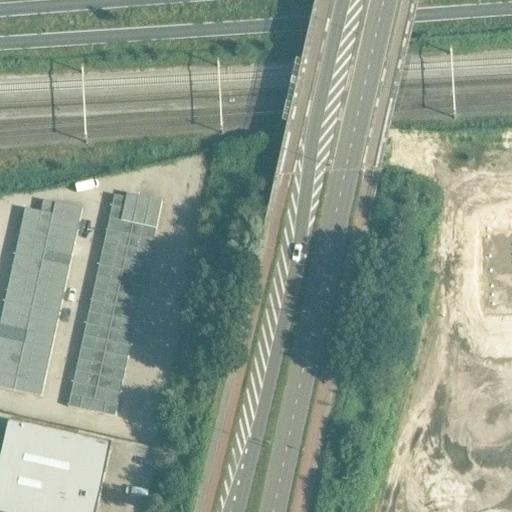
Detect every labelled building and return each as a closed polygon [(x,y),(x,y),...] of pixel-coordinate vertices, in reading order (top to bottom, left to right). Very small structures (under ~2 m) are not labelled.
[(140,198),(127,195),(127,199),(124,211),(121,223),(134,226),(140,198)] [(124,211),(127,199),(115,197),(112,209),(124,211)] [(134,226),(146,228),(152,201),(140,198),(134,226)] [(146,228),(156,231),(162,203),(152,201),(146,228)] [(53,216),(56,205),(43,202),(41,214),(53,216)] [(80,222),(83,210),(56,205),(53,216),(80,222)] [(121,223),(124,211),(112,209),(109,220),(121,223)] [(50,228),(53,216),(41,214),(25,210),(23,222),(50,228)] [(78,234),(80,222),(53,216),(50,228),(78,234)] [(131,238),(134,226),(121,223),(109,220),(107,232),(131,238)] [(48,240),(50,228),(23,222),(20,234),(48,240)] [(154,242),(156,231),(146,228),(134,226),(131,238),(154,242)] [(75,246),(78,234),(50,228),(48,240),(75,246)] [(129,249),(131,238),(107,232),(104,244),(129,249)] [(45,251),(48,240),(20,234),(18,245),(45,251)] [(511,234),(487,236),(492,305),(511,303),(511,234)] [(151,254),(154,242),(131,238),(129,249),(151,254)] [(73,257),(75,246),(48,240),(45,251),(73,257)] [(126,261),(129,249),(104,244),(102,256),(126,261)] [(43,263),(45,251),(18,245),(15,257),(43,263)] [(149,266),(151,254),(129,249),(126,261),(149,266)] [(70,269),(73,257),(45,251),(43,263),(70,269)] [(123,273),(126,261),(102,256),(99,267),(123,273)] [(40,275),(43,263),(15,257),(13,269),(40,275)] [(146,278),(149,266),(126,261),(123,273),(146,278)] [(67,281),(70,269),(43,263),(40,275),(67,281)] [(121,284),(123,273),(99,267),(97,279),(121,284)] [(38,287),(40,275),(13,269),(10,281),(38,287)] [(144,289),(146,278),(123,273),(121,284),(144,289)] [(65,292),(67,281),(40,275),(38,287),(65,292)] [(118,296),(121,284),(97,279),(94,291),(118,296)] [(35,298),(38,287),(10,281),(8,292),(35,298)] [(141,301),(144,289),(121,284),(118,296),(141,301)] [(62,304),(65,292),(38,287),(35,298),(62,304)] [(116,308),(118,296),(94,291),(91,302),(116,308)] [(35,298),(8,292),(5,304),(33,310),(35,298)] [(138,313),(141,301),(118,296),(116,308),(138,313)] [(60,316),(62,304),(35,298),(33,310),(60,316)] [(113,319),(116,308),(91,302),(89,314),(113,319)] [(30,322),(33,310),(5,304),(2,316),(30,322)] [(136,325),(138,313),(116,308),(113,319),(136,325)] [(57,328),(60,316),(33,310),(30,322),(57,328)] [(110,331),(113,319),(89,314),(86,326),(110,331)] [(0,327),(27,333),(30,322),(2,316),(0,326),(0,327)] [(133,336),(136,325),(113,319),(110,331),(133,336)] [(55,339),(57,328),(30,322),(27,333),(55,339)] [(108,343),(110,331),(86,326),(84,338),(108,343)] [(0,339),(25,345),(27,333),(0,327),(0,339)] [(457,330),(452,350),(491,359),(496,340),(457,330)] [(131,348),(133,336),(110,331),(108,343),(131,348)] [(52,351),(55,339),(27,333),(25,345),(52,351)] [(105,355),(108,343),(84,338),(81,349),(105,355)] [(0,352),(22,357),(25,345),(0,339),(0,352)] [(128,360),(131,348),(108,343),(105,355),(128,360)] [(50,363),(52,351),(25,345),(22,357),(50,363)] [(103,366),(105,355),(81,349),(79,361),(103,366)] [(452,350),(448,369),(487,378),(491,359),(452,350)] [(0,364),(20,369),(22,357),(0,352),(0,364)] [(126,371),(128,360),(105,355),(103,366),(126,371)] [(47,375),(50,363),(22,357),(20,369),(47,375)] [(100,378),(103,366),(79,361),(76,373),(100,378)] [(0,376),(17,380),(20,369),(0,364),(0,376)] [(123,383),(126,371),(103,366),(100,378),(123,383)] [(44,386),(47,375),(20,369),(17,380),(44,386)] [(448,369),(443,387),(482,397),(487,378),(448,369)] [(97,390),(100,378),(76,373),(73,385),(97,390)] [(0,388),(15,392),(17,380),(0,376),(0,388)] [(120,395),(123,383),(100,378),(97,390),(120,395)] [(42,398),(44,386),(17,380),(15,392),(42,398)] [(95,401),(97,390),(73,385),(71,396),(83,399),(95,401)] [(443,387),(439,406),(477,415),(482,397),(443,387)] [(118,407),(120,395),(97,390),(95,401),(106,404),(118,407)] [(68,408),(80,411),(83,399),(71,396),(68,408)] [(106,404),(95,401),(83,399),(80,411),(104,416),(106,404)] [(115,418),(118,407),(106,404),(104,416),(115,418)] [(439,406),(434,425),(473,434),(477,415),(439,406)] [(511,420),(504,419),(502,426),(511,428),(511,420)] [(9,424),(0,464),(0,511),(97,511),(112,447),(9,424)] [(434,425),(429,443),(468,453),(473,434),(434,425)] [(429,443),(425,463),(464,472),(468,453),(429,443)] [(489,450),(487,457),(499,460),(501,452),(489,450)] [(487,457),(485,465),(497,468),(499,460),(487,457)] [(420,482),(415,502),(454,511),(459,492),(420,482)] [(415,502),(412,511),(453,511),(454,511),(415,502)]
